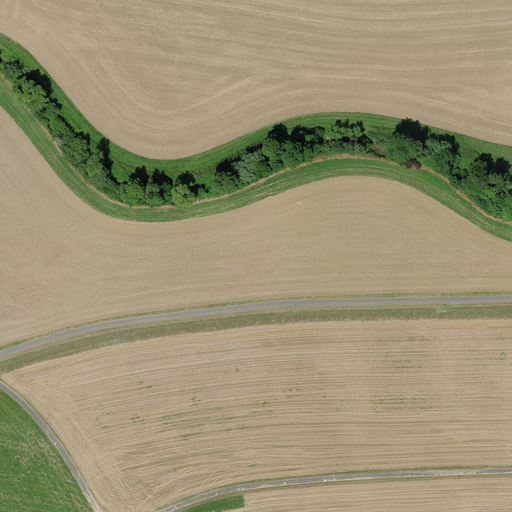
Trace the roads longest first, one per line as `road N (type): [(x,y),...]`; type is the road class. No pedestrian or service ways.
road 1 (track): [(511,298),(166,317),(0,356)]
road 2 (track): [(511,472),(305,480),(216,493),(160,511)]
road 3 (track): [(97,511),(53,441),(0,387)]
